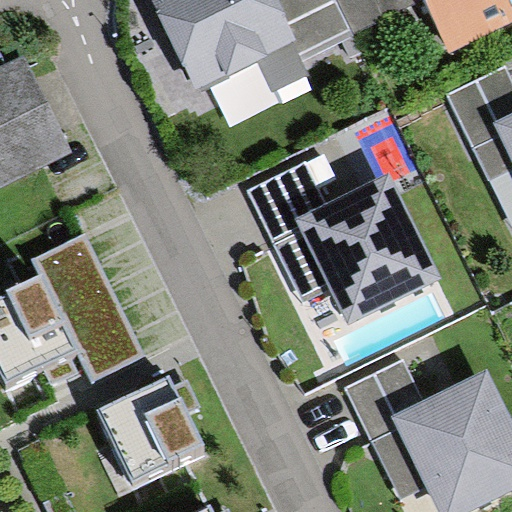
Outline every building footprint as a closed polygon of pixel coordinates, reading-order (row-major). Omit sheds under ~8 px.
[(269,0),(152,0),(194,86),(289,42),(270,1),(269,0)] [(336,0),(272,0),(270,1),(289,42),(296,57),(352,31),(336,0)] [(416,0),(336,0),(352,31),(416,0)] [(511,15),(511,0),(422,0),(445,47),(511,15)] [(0,186),(69,153),(22,59),(0,69),(0,186)] [(511,103),(495,69),(437,98),(493,208),(511,198),(511,103)] [(298,168),(245,194),(267,239),(320,213),(298,168)] [(437,289),(386,188),(293,235),(345,336),(437,289)] [(41,281),(0,301),(0,372),(8,388),(78,354),(95,389),(149,363),(89,239),(33,266),(41,281)] [(448,292),(344,337),(353,358),(457,313),(448,292)] [(394,367),(343,395),(367,439),(419,411),(394,367)] [(173,386),(102,419),(134,490),(206,457),(173,386)] [(475,511),(511,493),(511,451),(478,386),(367,443),(398,503),(425,490),(436,511),(475,511)]
